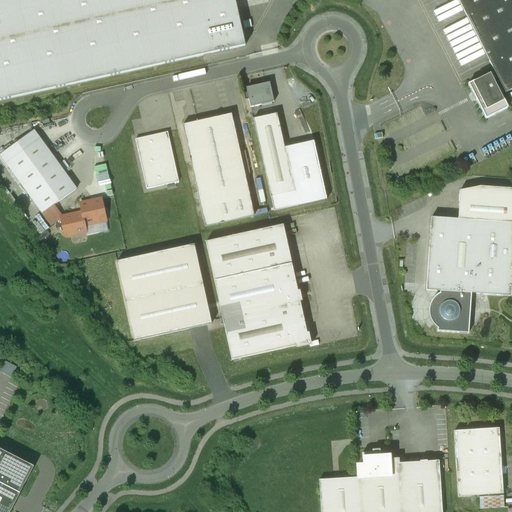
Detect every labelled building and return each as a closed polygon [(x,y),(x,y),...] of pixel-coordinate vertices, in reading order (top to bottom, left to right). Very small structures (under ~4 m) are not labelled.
[(0,0),(0,100),(246,46),(235,0),(0,0)] [(511,0),(457,0),(494,71),(498,80),(502,88),(505,93),(511,89),(511,0)] [(498,80),(494,71),(468,84),(486,120),(508,108),(501,95),(505,93),(502,88),(499,90),(495,82),(498,80)] [(270,83),(246,88),(250,108),(274,103),(270,83)] [(306,129),(315,128),(312,110),(304,111),(306,129)] [(277,114),(254,119),(271,197),(294,192),(277,114)] [(231,115),(183,126),(205,227),(253,216),(231,115)] [(34,131),(0,155),(0,156),(50,226),(61,218),(53,206),(76,189),(34,131)] [(167,133),(135,140),(147,189),(179,182),(167,133)] [(309,196),(326,194),(324,182),(307,185),(309,196)] [(458,220),(431,218),(426,290),(440,291),(471,293),(511,296),(511,189),(481,187),(459,191),(458,220)] [(105,220),(100,200),(80,204),(82,213),(84,225),(105,220)] [(84,225),(82,213),(61,218),(65,235),(86,231),(84,225)] [(42,234),(50,227),(44,220),(36,227),(42,234)] [(281,226),(205,243),(231,360),(309,343),(300,302),(302,301),(299,291),(295,292),(281,226)] [(194,245),(116,263),(134,341),(211,324),(194,245)] [(468,334),(471,293),(440,291),(440,294),(437,296),(434,298),(432,301),(431,304),(430,307),(429,311),(429,314),(430,318),(431,321),(433,324),(435,326),(437,328),(437,332),(468,334)] [(0,366),(0,372),(11,378),(16,369),(2,362),(0,366)] [(499,429),(454,431),(458,497),(503,494),(499,429)] [(0,511),(10,511),(34,467),(0,449),(0,511)] [(359,478),(319,481),(320,511),(442,511),(439,461),(391,464),(390,454),(373,455),(373,453),(362,454),(363,471),(358,471),(359,478)] [(503,496),(479,497),(480,510),(504,508),(503,496)]
